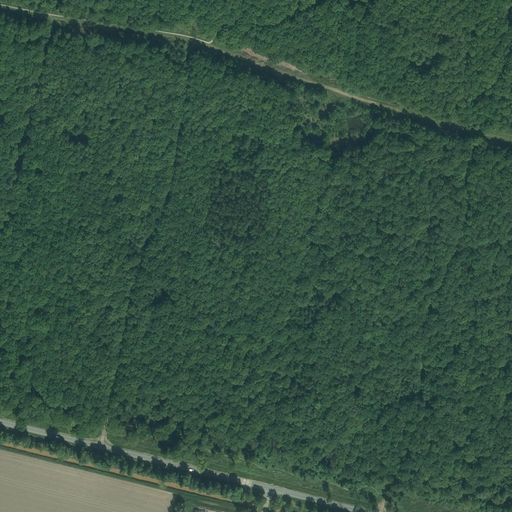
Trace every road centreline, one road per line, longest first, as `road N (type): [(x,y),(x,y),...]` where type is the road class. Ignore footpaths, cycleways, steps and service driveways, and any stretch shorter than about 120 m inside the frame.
road 1 (track): [(100,446),(138,257),(171,176),(195,41)]
road 2 (tertiary): [(363,511),(0,422)]
road 3 (track): [(511,140),(195,41)]
road 4 (track): [(7,211),(54,18)]
road 5 (track): [(427,306),(414,423),(385,492)]
road 6 (track): [(506,53),(472,144),(462,222)]
road 7 (track): [(54,18),(195,41)]
